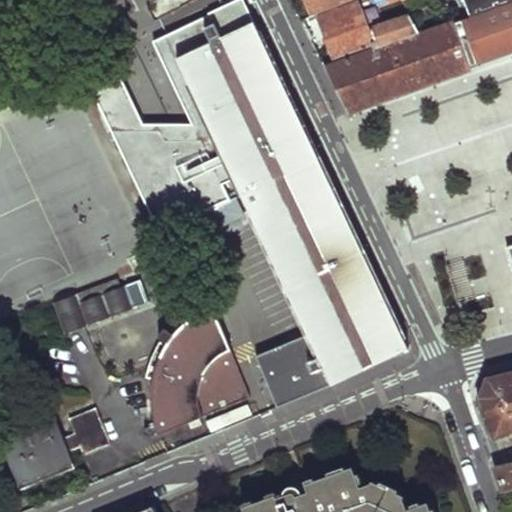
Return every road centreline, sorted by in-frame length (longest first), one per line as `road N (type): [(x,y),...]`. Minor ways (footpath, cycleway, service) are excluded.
road 1 (residential): [(444,368),(268,0)]
road 2 (residential): [(83,511),(444,368)]
road 3 (residential): [(497,511),(444,368)]
